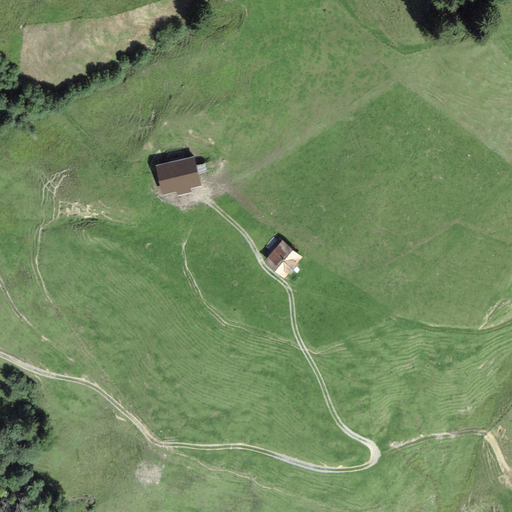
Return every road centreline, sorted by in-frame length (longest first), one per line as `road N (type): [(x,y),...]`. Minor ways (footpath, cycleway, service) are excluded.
road 1 (track): [(171,193),(205,199),(286,293),(336,413),(352,434),(384,450),(382,465),(345,473),(251,447),(163,447),(108,393),(53,379),(0,351)]
road 2 (track): [(511,472),(495,445),(468,429),(384,450)]
